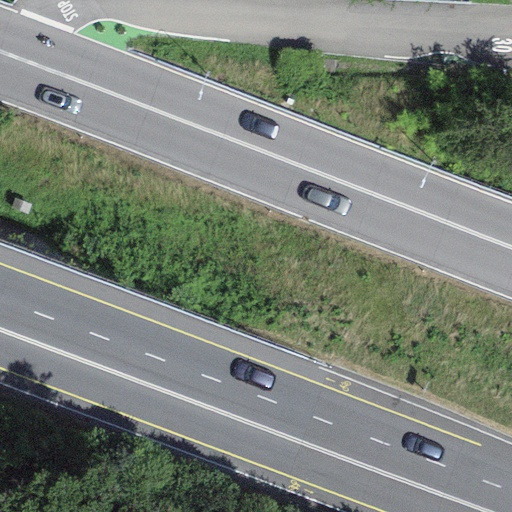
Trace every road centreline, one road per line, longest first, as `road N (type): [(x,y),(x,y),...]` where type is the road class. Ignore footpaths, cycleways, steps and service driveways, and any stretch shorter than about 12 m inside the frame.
road 1 (primary): [(511,498),(0,307)]
road 2 (primary): [(28,60),(511,243)]
road 3 (unclassified): [(511,32),(84,12),(69,16),(28,60)]
